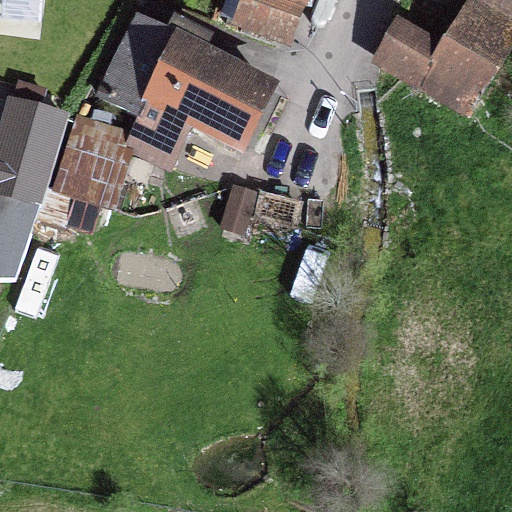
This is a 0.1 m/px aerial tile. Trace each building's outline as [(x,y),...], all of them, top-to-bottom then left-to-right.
[(281,0),(332,19),(339,0),(281,0)] [(511,0),(465,0),(440,45),(416,88),(482,125),(511,70),(511,0)] [(300,98),(150,26),(112,105),(263,176),(300,98)] [(416,88),(440,45),(411,29),(387,72),(416,88)] [(48,188),(67,123),(12,107),(0,148),(0,221),(35,232),(48,188)] [(67,123),(48,188),(102,204),(122,139),(67,123)]
